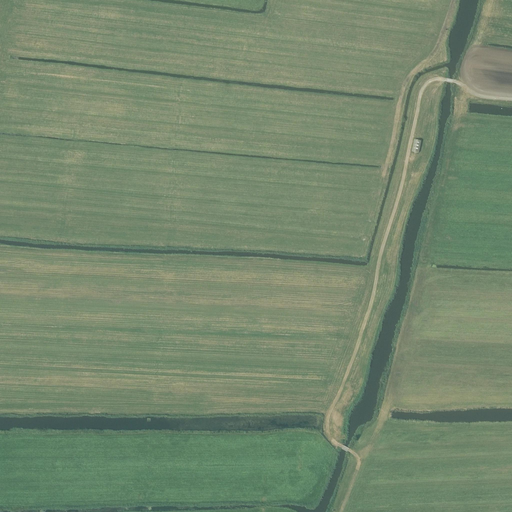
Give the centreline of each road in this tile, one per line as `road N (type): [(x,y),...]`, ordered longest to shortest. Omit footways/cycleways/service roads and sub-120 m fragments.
road 1 (track): [(511,99),(438,79),(420,93),(367,314),(326,423),(328,436),(358,463),(341,511)]
road 2 (track): [(459,131),(394,384),(356,456)]
